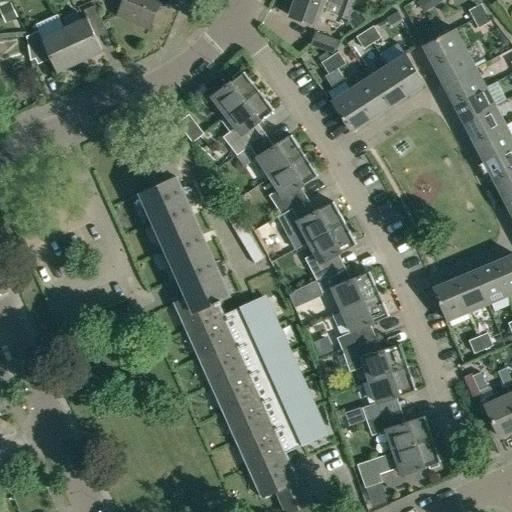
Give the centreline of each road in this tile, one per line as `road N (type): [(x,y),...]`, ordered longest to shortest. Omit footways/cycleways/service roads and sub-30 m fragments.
road 1 (unknown): [(151,88),(236,275),(267,286),(279,305),(326,421)]
road 2 (residential): [(329,158),(435,90),(511,239)]
road 3 (residential): [(0,155),(174,75),(234,21)]
road 4 (residential): [(481,495),(403,289)]
road 5 (residential): [(91,511),(0,313)]
road 6 (residential): [(329,158),(266,56),(234,21)]
road 7 (residential): [(403,289),(329,158)]
